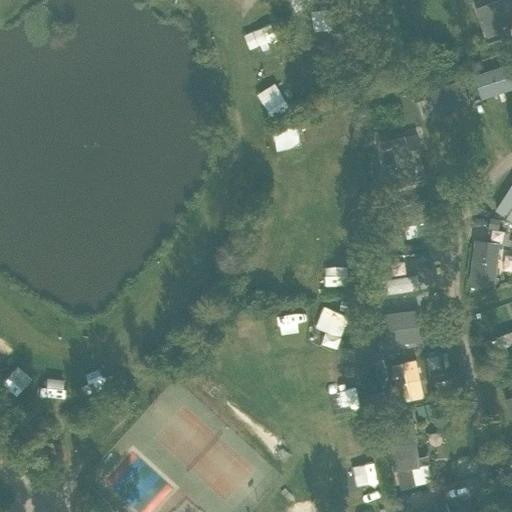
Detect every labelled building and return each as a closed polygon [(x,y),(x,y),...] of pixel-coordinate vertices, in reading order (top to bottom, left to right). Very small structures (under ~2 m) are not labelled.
[(485,41),(507,34),(504,24),(511,21),(511,5),(510,0),(497,0),(474,7),(485,41)] [(379,39),(387,38),(386,15),(378,16),(379,39)] [(511,82),(506,63),(471,73),(479,100),(511,90),(511,82)] [(417,92),(426,118),(470,103),(461,76),(417,92)] [(261,99),(268,117),(287,110),(280,92),(261,99)] [(281,147),(298,140),(291,124),(274,131),(281,147)] [(355,125),(352,139),(366,142),(370,128),(355,125)] [(387,188),(420,188),(419,135),(386,135),(387,188)] [(333,150),(334,173),(357,172),(356,149),(333,150)] [(336,173),(336,182),(356,183),(357,174),(336,173)] [(244,175),(237,192),(253,198),(259,181),(244,175)] [(511,177),(492,209),(511,221),(511,177)] [(300,217),(301,200),(270,199),(269,215),(300,217)] [(258,247),(278,253),(284,234),(263,228),(258,247)] [(468,285),(494,286),(496,242),(469,241),(468,285)] [(385,290),(407,288),(406,266),(384,268),(385,290)] [(267,291),(277,274),(265,267),(255,284),(267,291)] [(289,296),(311,296),(311,274),(290,274),(289,296)] [(414,301),(383,303),(386,345),(416,343),(414,301)] [(239,328),(244,347),(268,341),(263,322),(239,328)] [(497,349),(511,343),(511,330),(492,338),(497,349)] [(392,365),(400,402),(425,396),(416,359),(392,365)] [(511,374),(500,379),(507,397),(511,395),(511,374)] [(511,400),(503,404),(511,426),(511,400)] [(414,417),(389,419),(393,487),(428,485),(427,465),(417,466),(414,417)]
